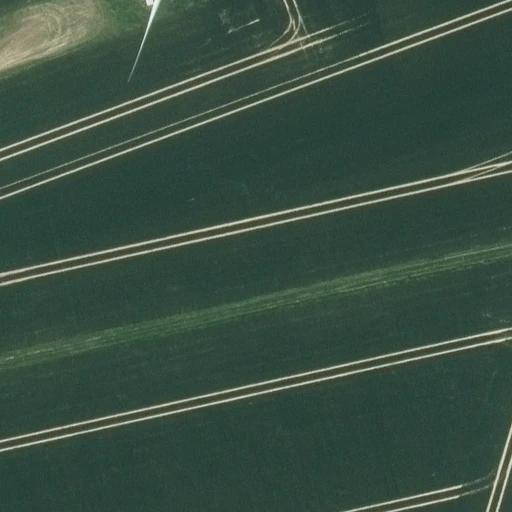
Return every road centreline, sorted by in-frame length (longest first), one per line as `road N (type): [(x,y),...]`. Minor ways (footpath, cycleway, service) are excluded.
road 1 (track): [(511,253),(0,362)]
road 2 (track): [(0,56),(111,9)]
